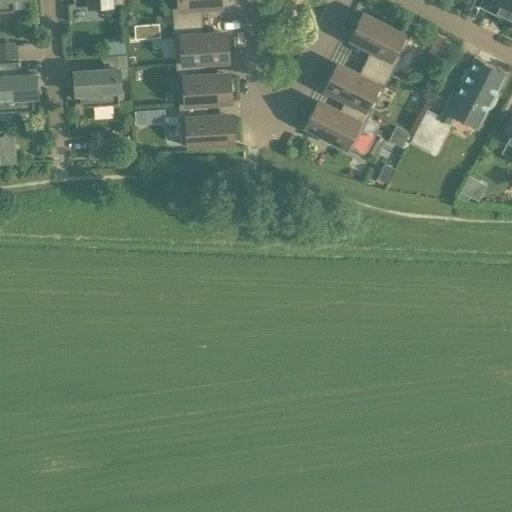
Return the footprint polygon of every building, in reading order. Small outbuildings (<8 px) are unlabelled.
[(0,0),(0,10),(13,10),(12,0),(0,0)] [(173,21),(201,20),(200,1),(214,0),(178,0),(179,7),(172,7),(173,21)] [(506,15),(511,2),(511,0),(485,0),(484,4),(506,15)] [(364,61),(389,74),(409,36),(390,27),(393,22),(381,16),(379,21),(363,13),(352,33),(373,44),(364,61)] [(175,62),(204,60),(204,61),(227,59),(225,37),(202,38),(201,20),(173,21),(175,62)] [(436,34),(427,52),(447,63),(457,45),(436,34)] [(0,42),(0,58),(15,58),(14,42),(0,42)] [(79,93),(80,106),(119,103),(119,100),(123,100),(123,90),(118,90),(117,78),(128,78),(127,54),(102,56),(102,68),(75,70),(76,76),(78,76),(79,87),(77,87),(77,93),(79,93)] [(453,92),(444,108),(476,125),(485,108),(489,105),(492,102),(495,98),(495,93),(495,88),(504,72),(475,57),(456,93),(453,92)] [(185,103),(207,101),(207,102),(230,100),(228,77),(205,79),(204,61),(204,60),(175,62),(176,77),(183,76),(185,102),(185,103)] [(0,62),(0,111),(33,109),(32,97),(34,96),(34,90),(31,90),(31,79),(33,79),(32,72),(17,73),(16,61),(0,62)] [(340,96),(370,111),(371,110),(364,107),(376,84),(383,87),(389,74),(364,61),(355,78),(335,68),(324,88),(340,96)] [(340,96),(331,113),(315,105),(305,125),(321,133),(318,138),(330,144),(332,139),(351,149),(370,111),(340,96)] [(207,101),(185,103),(185,102),(178,103),(181,145),(233,141),(231,118),(208,120),(207,102),(207,101)] [(447,120),(426,109),(410,141),(430,152),(447,120)] [(135,124),(147,124),(146,110),(134,111),(135,124)] [(511,114),(499,137),(511,143),(511,114)] [(147,142),(138,143),(139,152),(148,151),(147,142)] [(111,144),(88,145),(88,157),(112,156),(111,144)] [(0,148),(0,161),(0,164),(16,162),(14,147),(0,148)] [(387,183),(395,168),(384,163),(376,177),(387,183)] [(468,173),(460,189),(477,198),(485,182),(468,173)] [(458,196),(466,201),(469,196),(460,191),(458,196)]
